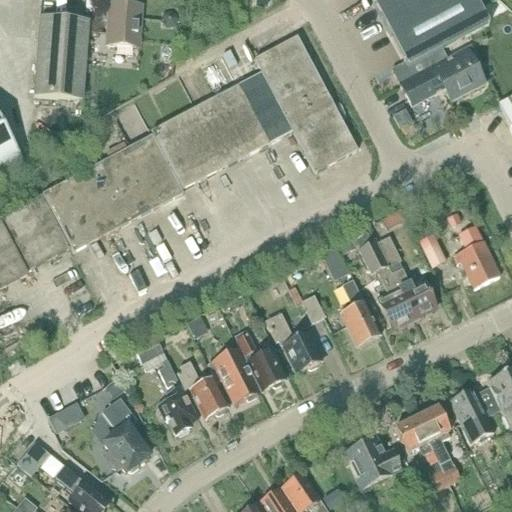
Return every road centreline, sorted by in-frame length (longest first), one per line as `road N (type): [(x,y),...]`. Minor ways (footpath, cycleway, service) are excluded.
road 1 (residential): [(403,178),(0,407)]
road 2 (tertiary): [(154,511),(178,485),(253,441),(511,314)]
road 3 (residential): [(403,178),(303,0)]
road 4 (residential): [(511,214),(476,159),(456,155),(403,178)]
